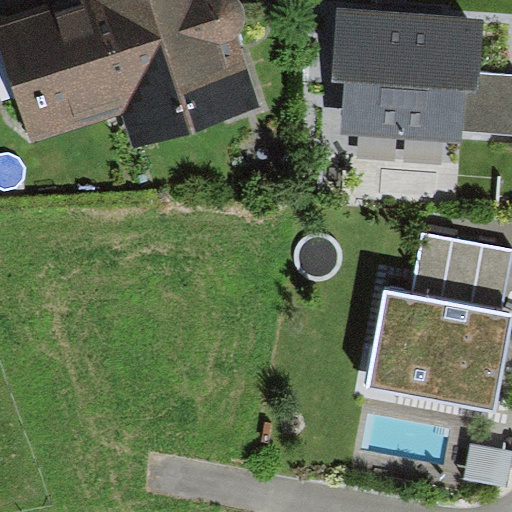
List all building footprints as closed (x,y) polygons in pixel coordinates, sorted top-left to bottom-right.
[(44,0),(0,14),(0,34),(32,134),(121,106),(133,136),(260,98),(238,22),(246,7),(245,0),(44,0)] [(481,6),(393,0),(340,0),(336,54),(349,55),(345,116),(459,124),(459,120),(463,66),(477,67),(481,6)] [(511,69),(477,67),(463,66),(459,120),(511,124),(511,69)] [(412,281),(386,276),(368,371),(493,394),(511,299),(502,297),(511,244),(422,228),(412,281)] [(511,436),(486,431),(475,475),(511,484),(511,436)]
